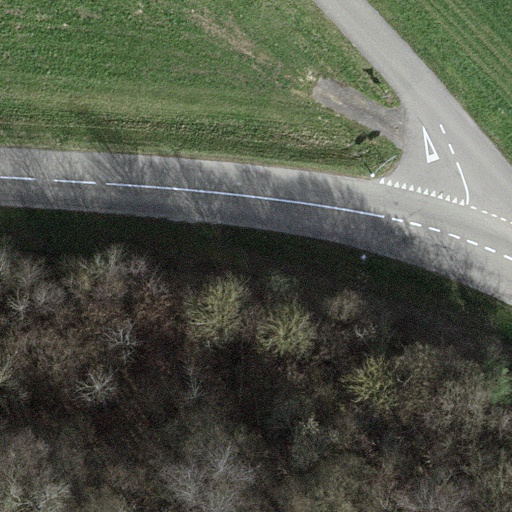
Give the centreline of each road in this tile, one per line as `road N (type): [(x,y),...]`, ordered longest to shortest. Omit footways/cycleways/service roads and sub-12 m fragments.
road 1 (tertiary): [(475,240),(289,196),(0,177)]
road 2 (tertiary): [(333,0),(422,99),(457,157),(475,240)]
